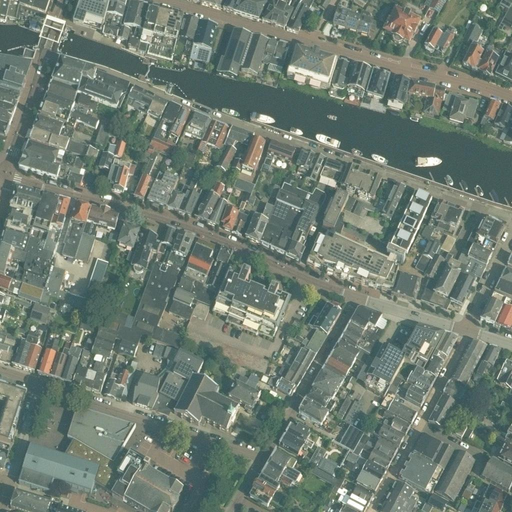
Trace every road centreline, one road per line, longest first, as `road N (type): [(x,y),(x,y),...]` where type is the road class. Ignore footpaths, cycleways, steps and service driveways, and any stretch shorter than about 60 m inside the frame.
road 1 (residential): [(511,213),(62,58)]
road 2 (residential): [(146,0),(511,100)]
road 3 (tertiary): [(356,298),(156,218),(7,177)]
road 4 (residential): [(37,385),(262,457)]
road 5 (residential): [(372,511),(467,333)]
road 6 (tertiary): [(7,177),(64,0)]
road 7 (residential): [(262,457),(356,298)]
